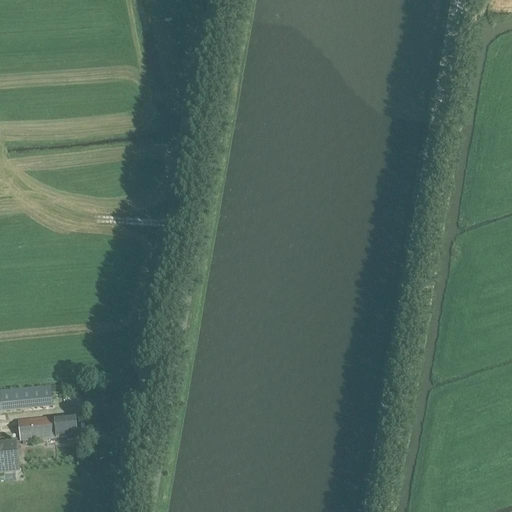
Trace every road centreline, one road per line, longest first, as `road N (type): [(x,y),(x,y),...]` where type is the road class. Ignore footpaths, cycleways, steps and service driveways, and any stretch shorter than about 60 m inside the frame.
road 1 (tertiary): [(458,0),(371,511)]
road 2 (unclassified): [(151,511),(236,0)]
road 3 (track): [(199,229),(60,212),(5,171),(0,148)]
road 4 (track): [(0,422),(150,404)]
